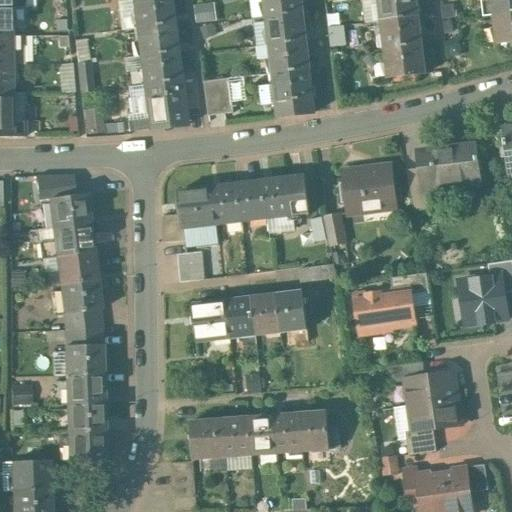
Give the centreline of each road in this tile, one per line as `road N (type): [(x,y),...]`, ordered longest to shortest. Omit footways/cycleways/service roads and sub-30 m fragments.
road 1 (residential): [(144,154),(347,125),(511,86)]
road 2 (residential): [(144,154),(147,403),(144,439),(117,511)]
road 3 (residential): [(0,159),(144,154)]
road 4 (residential): [(511,349),(491,348),(477,368),(488,437),(511,453)]
